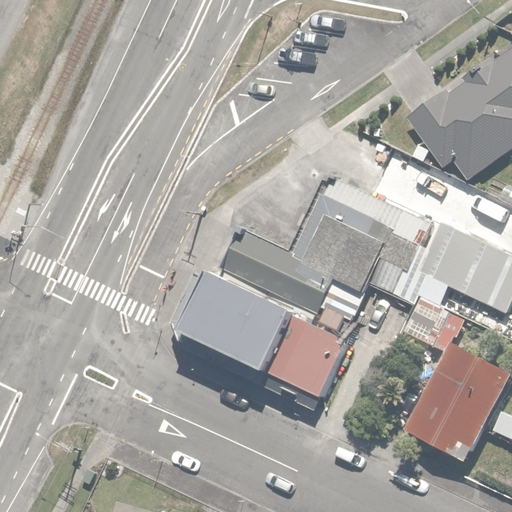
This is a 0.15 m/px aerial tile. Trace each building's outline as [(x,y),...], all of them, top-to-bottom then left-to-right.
[(454,88),(411,114),(444,167),(458,159),(470,179),(511,152),(511,49),(498,59),(495,54),(470,69),(476,77),(455,90),(454,88)] [(227,272),(321,317),(337,282),(395,309),(437,222),(324,169),(287,246),(239,223),(217,268),(227,272)] [(511,249),(453,221),(430,268),(511,307),(511,249)] [(321,317),(227,272),(196,337),(289,382),(321,317)] [(429,284),(421,301),(407,328),(444,347),(466,303),(429,284)] [(511,387),(511,365),(454,338),(411,429),(477,461),(511,387)]
